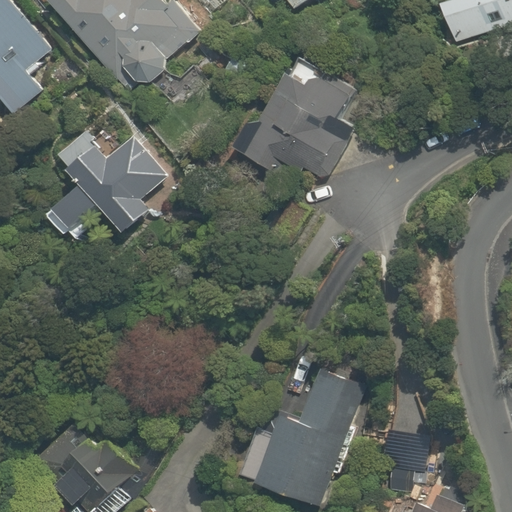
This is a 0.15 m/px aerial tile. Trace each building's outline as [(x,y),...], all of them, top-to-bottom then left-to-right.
[(43,92),(24,70),(54,44),(15,0),(0,0),(0,88),(1,90),(0,90),(0,96),(16,116),(43,92)] [(60,0),(53,6),(108,66),(93,79),(118,107),(133,93),(140,86),(148,94),(176,68),(169,60),(201,30),(173,0),(60,0)] [(293,0),(300,9),(315,0),(293,0)] [(511,0),(458,0),(444,4),(457,47),(511,30),(511,0)] [(344,119),(358,91),(303,62),(280,106),(275,103),(256,139),(246,159),(319,197),(329,177),(348,141),(341,137),(329,131),(337,116),(344,119)] [(102,144),(96,149),(85,136),(65,152),(76,165),(72,169),(81,181),(52,205),(77,236),(106,212),(115,223),(124,234),(151,211),(144,203),(172,180),(135,136),(111,155),(102,144)] [(306,413),(287,406),(259,485),(322,508),(366,387),(321,371),(306,413)] [(132,452),(91,405),(29,459),(75,511),(111,511),(173,459),(152,435),(132,452)] [(492,511),(493,510),(447,490),(438,511),(415,500),(410,511),(492,511)]
